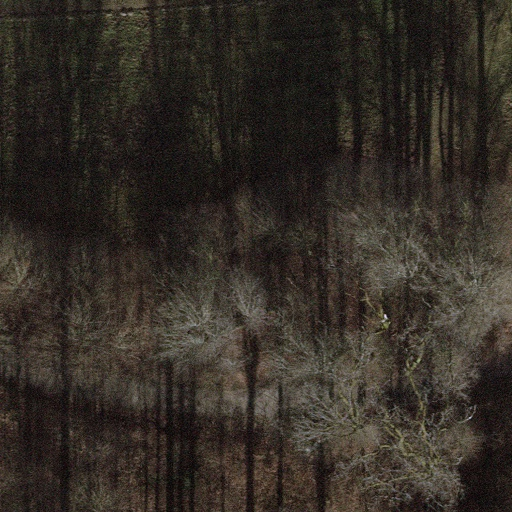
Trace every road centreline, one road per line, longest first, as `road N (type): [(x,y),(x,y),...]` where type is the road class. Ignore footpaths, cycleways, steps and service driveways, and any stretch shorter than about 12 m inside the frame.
road 1 (track): [(510,0),(424,192),(511,236)]
road 2 (track): [(226,406),(318,404),(511,367)]
road 3 (track): [(0,353),(163,395)]
